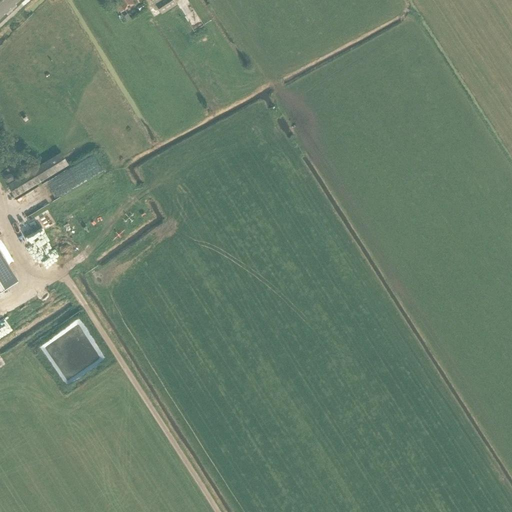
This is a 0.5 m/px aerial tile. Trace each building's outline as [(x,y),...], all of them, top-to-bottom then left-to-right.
[(118,0),(124,10),(134,4),(134,5),(140,1),(139,0),(118,0)] [(173,0),(152,0),(161,15),(176,5),(173,0)] [(121,21),(126,24),(131,17),(126,14),(121,21)] [(61,153),(7,186),(15,198),(68,166),(61,153)] [(105,229),(111,227),(108,218),(102,220),(105,229)] [(79,238),(83,245),(97,237),(92,230),(79,238)] [(0,291),(16,282),(0,255),(0,291)] [(0,338),(15,329),(10,320),(2,324),(1,323),(0,323),(0,338)]
